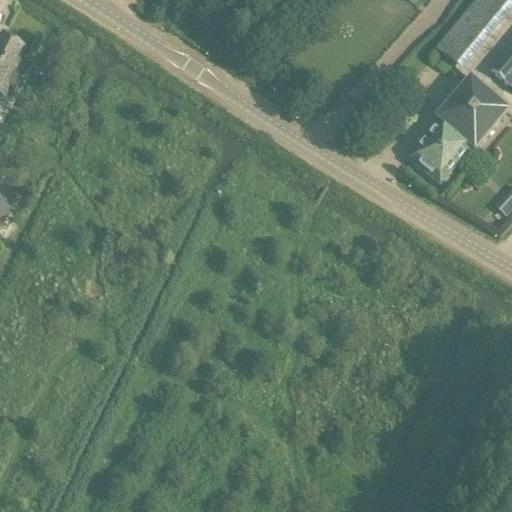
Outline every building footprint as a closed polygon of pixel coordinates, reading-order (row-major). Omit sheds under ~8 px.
[(511,0),(486,0),(444,53),(470,74),(511,20),(511,0)] [(0,112),(1,113),(30,53),(0,37),(0,112)] [(511,90),(511,48),(492,73),(511,90)] [(474,153),(507,113),(470,81),(436,121),(440,125),(410,160),(413,163),(413,167),(418,171),(423,171),(440,185),(442,183),(446,184),(452,178),(450,174),(470,150),(474,153)] [(0,194),(0,227),(13,201),(0,194)]
